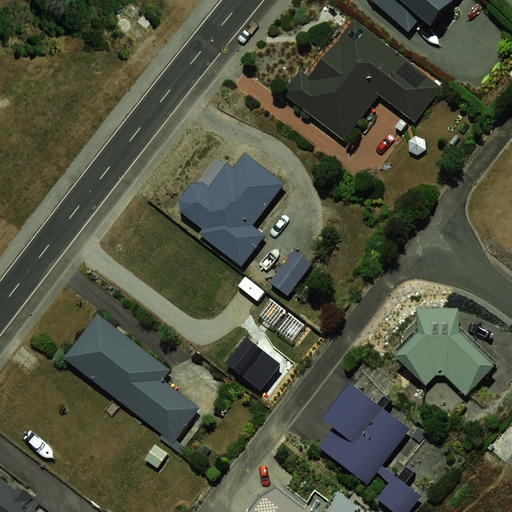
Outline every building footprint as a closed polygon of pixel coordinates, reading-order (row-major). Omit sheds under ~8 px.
[(380,0),(414,27),(422,17),(430,24),(449,0),(380,0)] [(300,68),(279,93),(338,142),(376,95),(407,120),(428,93),(401,71),(409,61),(355,17),(308,74),(300,68)] [(178,200),(180,215),(237,260),(241,259),(261,233),(249,225),(282,180),(239,148),(206,184),(189,186),(178,200)] [(312,272),(295,256),(271,282),(288,298),(312,272)] [(437,374),(459,394),(488,366),(454,332),(453,309),(410,312),(411,332),(388,358),(419,386),(437,374)] [(100,315),(65,360),(170,439),(198,404),(161,377),(169,365),(100,315)] [(205,368),(196,381),(214,393),(223,380),(205,368)] [(328,428),(311,449),(365,492),(410,436),(348,386),(320,422),(328,428)] [(59,511),(0,472),(0,511),(59,511)] [(386,480),(370,500),(385,511),(401,511),(413,496),(386,480)] [(248,511),(368,511),(337,484),(317,505),(285,482),(247,511),(248,511)]
